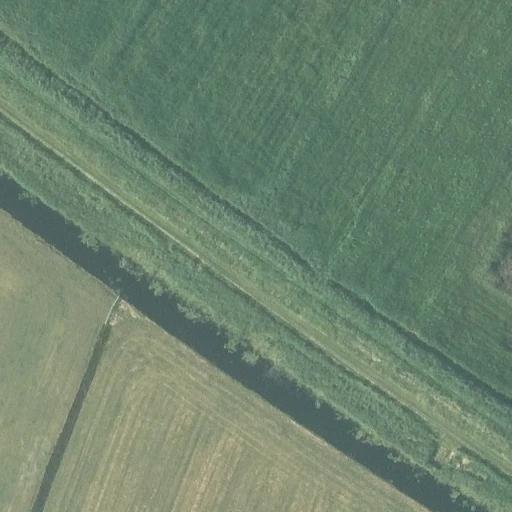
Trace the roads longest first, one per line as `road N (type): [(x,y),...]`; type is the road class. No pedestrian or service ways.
road 1 (track): [(0,106),(511,470)]
road 2 (track): [(0,71),(308,301)]
